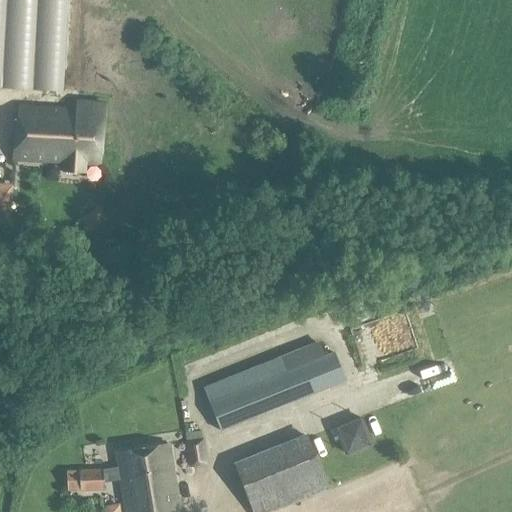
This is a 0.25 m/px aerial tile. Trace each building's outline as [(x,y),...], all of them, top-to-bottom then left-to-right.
[(0,0),(0,85),(63,89),(68,0),(0,0)] [(77,102),(76,112),(19,107),(15,159),(65,163),(64,169),(84,171),(85,164),(99,165),(104,104),(77,102)] [(0,223),(10,224),(13,184),(0,183),(0,223)] [(250,386),(261,415),(294,401),(283,372),(324,356),(318,343),(205,388),(210,401),(250,386)] [(345,381),(334,352),(324,356),(283,372),(294,401),(345,381)] [(250,386),(210,401),(221,430),(261,415),(250,386)] [(359,417),(336,427),(347,455),(371,446),(359,417)] [(187,442),(202,440),(201,431),(186,433),(187,442)] [(308,433),(234,463),(253,511),(271,511),(330,489),(308,433)] [(204,439),(202,440),(187,442),(190,467),(208,464),(204,439)] [(117,452),(119,466),(103,469),(80,470),(68,470),(68,491),(80,491),(80,492),(105,491),(104,482),(121,480),(126,511),(181,511),(170,443),(117,452)]
